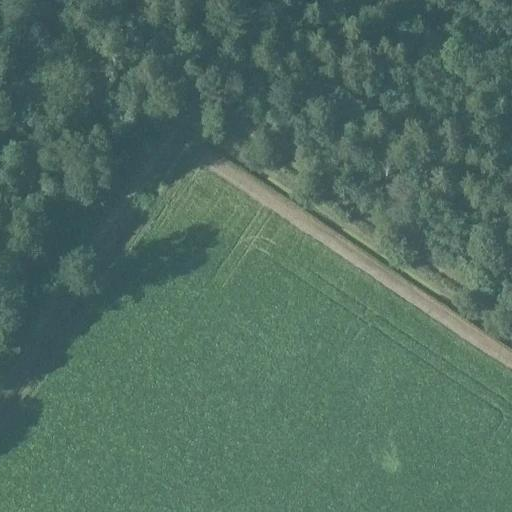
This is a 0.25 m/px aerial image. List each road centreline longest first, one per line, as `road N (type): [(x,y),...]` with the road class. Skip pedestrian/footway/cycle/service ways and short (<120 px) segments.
road 1 (track): [(188,112),(218,116),(274,148),(511,315)]
road 2 (track): [(0,388),(64,273),(109,225),(188,112)]
road 3 (track): [(188,112),(110,78),(0,2)]
road 4 (track): [(511,95),(352,0)]
